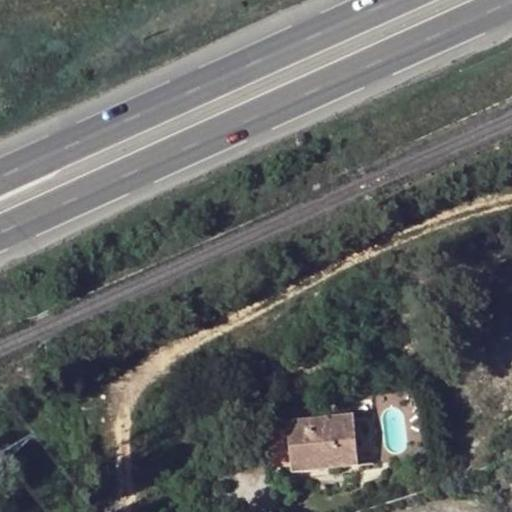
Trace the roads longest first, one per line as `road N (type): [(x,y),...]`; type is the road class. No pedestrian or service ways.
road 1 (trunk): [(0,250),(511,19)]
road 2 (trunk): [(405,0),(0,180)]
